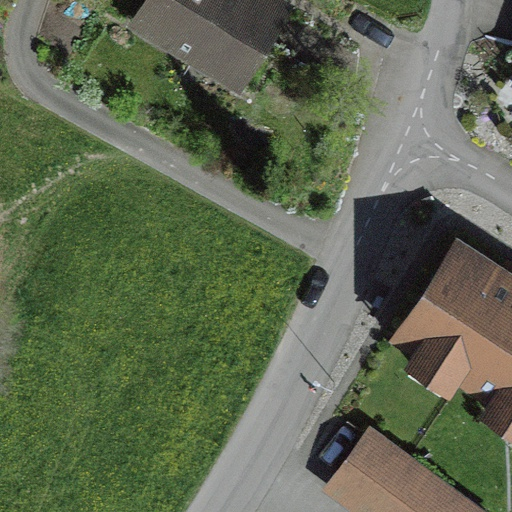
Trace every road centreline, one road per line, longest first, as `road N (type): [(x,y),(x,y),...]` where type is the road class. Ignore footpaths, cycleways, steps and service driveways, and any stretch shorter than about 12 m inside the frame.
road 1 (residential): [(354,267),(68,88)]
road 2 (residential): [(354,267),(212,511)]
road 3 (residential): [(437,0),(403,140)]
road 4 (residential): [(403,140),(354,267)]
road 5 (residential): [(403,140),(511,209)]
